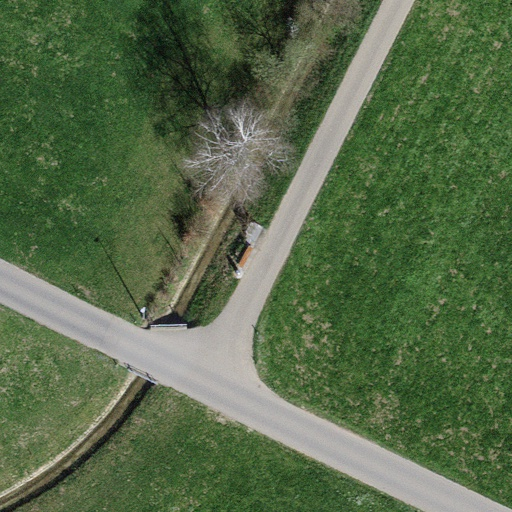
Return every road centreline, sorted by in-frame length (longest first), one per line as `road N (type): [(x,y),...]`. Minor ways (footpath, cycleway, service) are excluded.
road 1 (unclassified): [(0,280),(472,511)]
road 2 (track): [(209,385),(399,0)]
